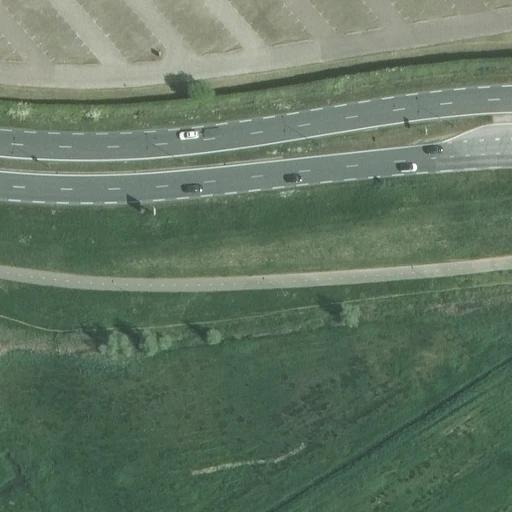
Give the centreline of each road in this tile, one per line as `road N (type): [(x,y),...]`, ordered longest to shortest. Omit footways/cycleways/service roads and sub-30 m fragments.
road 1 (primary): [(511,97),(178,141),(0,143)]
road 2 (primary): [(0,186),(107,190),(511,153)]
